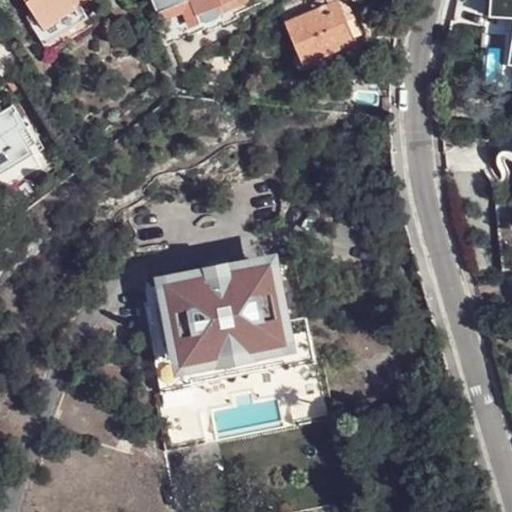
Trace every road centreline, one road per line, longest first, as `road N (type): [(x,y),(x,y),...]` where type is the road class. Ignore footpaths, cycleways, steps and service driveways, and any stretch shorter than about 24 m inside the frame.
road 1 (residential): [(494,444),(442,271),(416,135),(415,74),(430,0)]
road 2 (residential): [(115,268),(12,511)]
